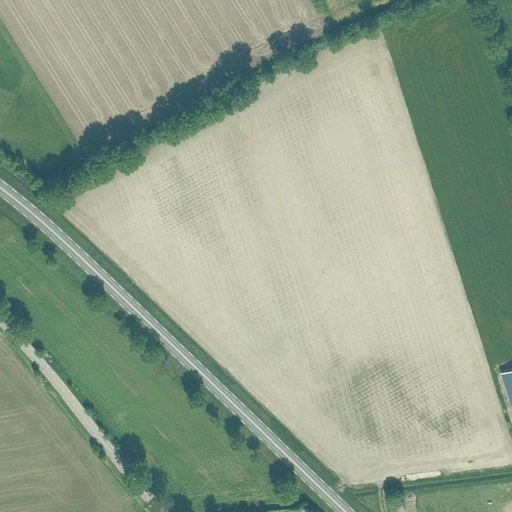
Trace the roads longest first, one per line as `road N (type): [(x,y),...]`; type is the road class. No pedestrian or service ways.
road 1 (primary): [(345,511),(0,187)]
road 2 (unclassified): [(160,511),(0,318)]
